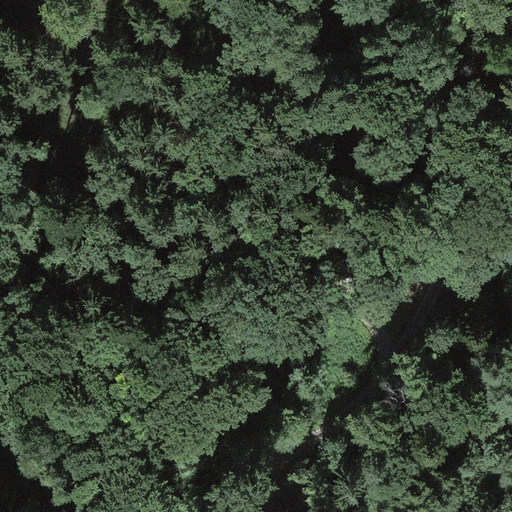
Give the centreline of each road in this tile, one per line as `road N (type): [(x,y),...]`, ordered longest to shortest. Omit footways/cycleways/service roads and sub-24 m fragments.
road 1 (track): [(0,417),(77,401),(213,353),(511,206)]
road 2 (track): [(429,244),(413,321),(371,393),(228,511)]
